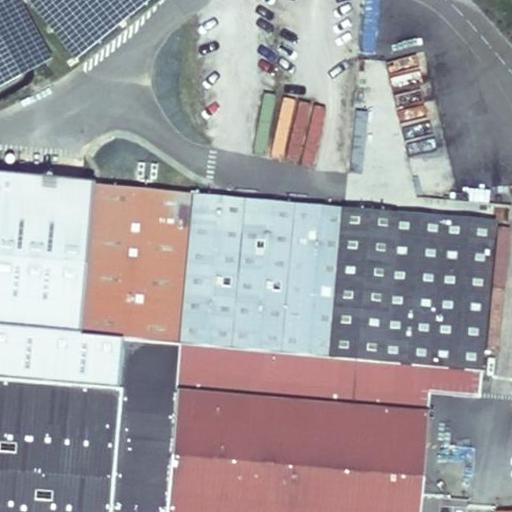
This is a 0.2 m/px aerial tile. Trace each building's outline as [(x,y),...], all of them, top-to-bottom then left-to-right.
[(85,53),(113,28),(88,0),(44,0),(41,3),(85,53)] [(119,0),(133,14),(148,0),(119,0)] [(87,188),(0,179),(0,328),(75,335),(87,188)] [(479,221),(87,188),(75,335),(117,339),(467,369),(479,221)] [(75,335),(0,328),(0,378),(113,388),(117,339),(75,335)] [(467,369),(117,339),(113,388),(102,511),(161,511),(174,369),(306,382),(304,401),(412,412),(413,392),(465,396),(467,369)] [(174,369),(161,511),(406,511),(417,412),(304,401),(306,382),(174,369)] [(0,378),(0,511),(102,511),(113,388),(0,378)]
